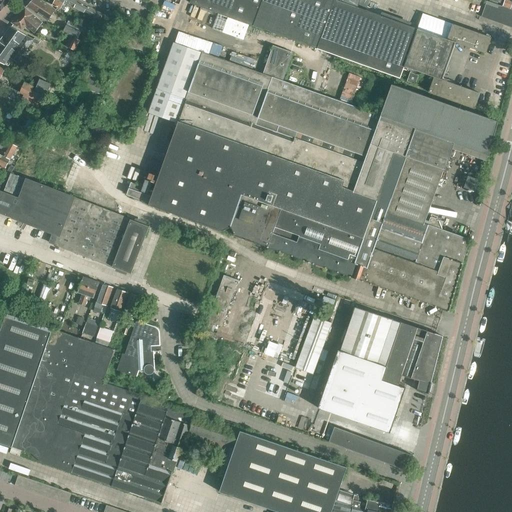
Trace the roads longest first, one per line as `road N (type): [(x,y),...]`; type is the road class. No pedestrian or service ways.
road 1 (unclassified): [(420,511),(511,145)]
road 2 (unknown): [(158,511),(0,460)]
